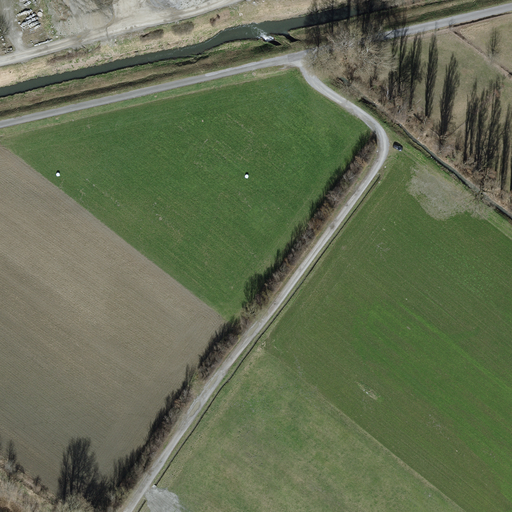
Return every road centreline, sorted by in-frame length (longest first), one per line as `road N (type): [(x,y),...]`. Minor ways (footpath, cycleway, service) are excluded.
road 1 (track): [(298,56),(320,86),(379,129),(384,151),(127,511)]
road 2 (track): [(0,61),(211,0)]
